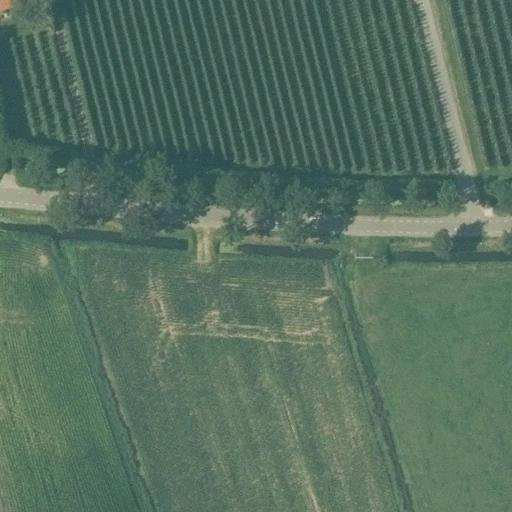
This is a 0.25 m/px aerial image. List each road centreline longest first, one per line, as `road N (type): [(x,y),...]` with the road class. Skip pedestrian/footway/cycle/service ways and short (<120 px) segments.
road 1 (tertiary): [(0,199),(335,225),(511,224)]
road 2 (unknown): [(107,207),(54,0)]
